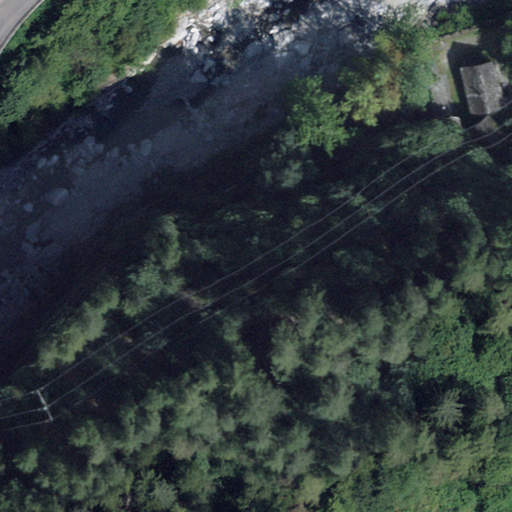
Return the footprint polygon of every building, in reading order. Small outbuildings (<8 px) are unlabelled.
[(493,63),(460,69),(470,116),(502,109),(493,63)] [(445,108),(426,78),(391,100),(410,129),(445,108)] [(382,102),(362,115),(384,148),(404,135),(382,102)] [(511,112),(501,119),(511,135),(511,112)] [(362,115),(344,127),(355,143),(366,160),(384,148),(362,115)] [(488,116),(468,132),(491,161),(511,145),(488,116)] [(355,143),(344,127),(322,143),(332,158),(355,143)] [(366,160),(355,143),(332,158),(344,175),(366,160)] [(318,172),(303,148),(273,166),(288,191),(318,172)] [(246,173),(236,178),(244,193),(254,188),(246,173)] [(232,199),(244,193),(236,178),(224,184),(232,199)] [(283,184),(268,193),(284,218),(299,210),(283,184)]
